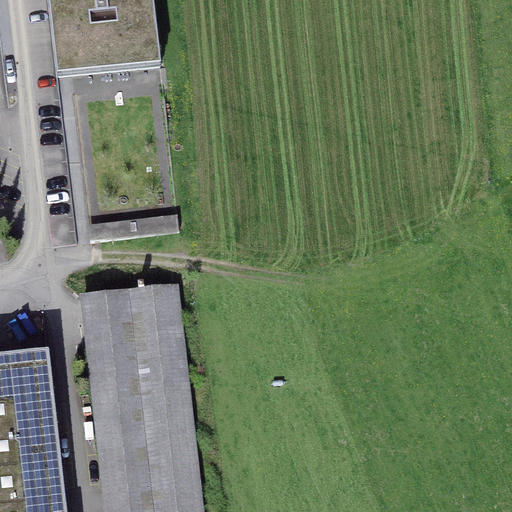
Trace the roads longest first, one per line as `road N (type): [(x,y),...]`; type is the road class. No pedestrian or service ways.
road 1 (track): [(42,265),(115,256),(317,273),(418,239),(489,198)]
road 2 (unclassified): [(42,265),(14,0)]
road 3 (unclassified): [(84,511),(62,327),(42,265)]
